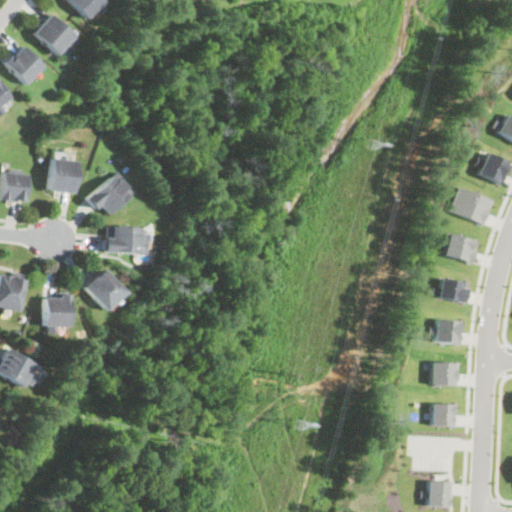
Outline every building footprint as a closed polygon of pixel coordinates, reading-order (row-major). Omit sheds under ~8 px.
[(68,0),(84,18),(101,0),(68,0)] [(54,54),(71,36),(48,13),(30,30),(54,54)] [(40,65),(19,44),(1,62),(22,83),(40,65)] [(0,112),(4,110),(0,103),(0,101),(8,97),(0,84),(0,112)] [(486,127),(511,140),(511,117),(501,112),(497,122),(491,118),(486,127)] [(479,158),(475,157),(470,172),(498,182),(506,160),(482,151),(479,158)] [(71,193),(76,160),(50,156),(46,189),(71,193)] [(26,174),(0,171),(0,198),(23,201),(26,174)] [(129,194),(114,174),(85,195),(101,216),(129,194)] [(489,198),(454,185),(445,209),(480,223),(489,198)] [(141,228),(102,226),(101,251),(139,254),(141,228)] [(475,239),(445,231),(439,253),(468,262),(475,239)] [(102,311),(121,292),(99,269),(80,288),(102,311)] [(0,308),(15,311),(22,280),(0,274),(0,308)] [(426,294),(461,301),(463,289),(457,287),(458,280),(437,276),(435,285),(428,283),(426,294)] [(66,295),(40,295),(40,326),(66,326),(66,295)] [(427,324),(425,340),(456,342),(457,319),(432,317),(431,325),(427,324)] [(32,364),(3,348),(0,353),(0,376),(19,386),(32,364)] [(425,383),(454,383),(454,360),(426,360),(425,383)] [(452,424),(452,402),(426,401),(426,424),(452,424)] [(423,479),(423,489),(417,489),(417,496),(423,496),(422,504),(448,505),(449,473),(432,473),(432,479),(423,479)]
